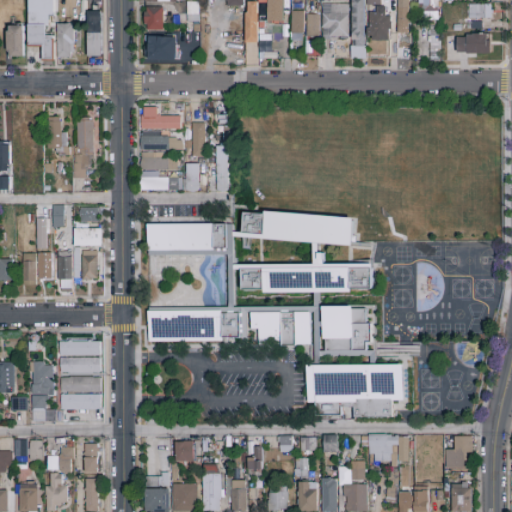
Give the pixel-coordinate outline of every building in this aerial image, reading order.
[(47,24),(47,36),(54,37),(54,61),(44,61),(44,46),(29,46),(29,0),(54,0),(54,24),(47,24)] [(268,22),(268,0),(283,0),(283,22),(279,22),(279,25),(274,25),(274,22),(268,22)] [(364,0),(365,48),(356,48),(356,43),(353,43),(353,0),(364,0)] [(408,0),(408,37),(401,37),(401,34),(397,34),(398,1),(396,1),(396,0),(408,0)] [(439,21),(423,21),(423,4),(419,4),(419,0),(438,0),(439,13),(440,13),(440,17),(439,17),(439,21)] [(200,25),(194,25),(194,23),(187,23),(188,2),(200,2),(200,25)] [(259,44),(246,44),(246,14),(248,13),(248,3),(258,3),(258,14),(259,14),(259,44)] [(323,37),(323,29),(322,29),(323,4),(349,5),(348,40),(341,40),(341,39),(330,39),(330,40),(324,40),(324,37),(323,37)] [(492,5),(492,11),(493,11),(493,15),(492,15),(492,19),(469,20),(469,5),(492,5)] [(164,32),(147,32),(147,27),(144,27),(144,14),(147,14),(147,8),(164,8),(164,32)] [(373,42),(373,37),(367,37),(367,28),(370,28),(370,21),(368,21),(368,13),(377,13),(377,10),(387,10),(387,17),(391,17),(391,23),(392,23),(392,30),(389,30),(389,38),(383,38),(383,42),(373,42)] [(88,12),(102,12),(102,57),(88,57),(88,12)] [(304,34),(291,34),(291,12),(304,12),(304,34)] [(495,14),(503,14),(502,23),(495,23),(495,14)] [(319,16),(319,38),(314,38),(314,39),(310,39),(310,38),(307,38),(307,15),(319,16)] [(58,25),(75,25),(75,53),(71,53),(71,58),(58,58),(58,25)] [(24,26),(25,58),(11,58),(11,52),(8,52),(7,32),(10,32),(10,27),(24,26)] [(430,59),(430,44),(428,42),(428,32),(430,30),(430,28),(441,28),(441,59),(430,59)] [(466,35),(473,35),(487,35),(487,42),(492,41),(492,55),(467,55),(467,53),(457,53),(457,38),(466,38),(466,35)] [(176,62),(149,61),(150,36),(178,38),(176,62)] [(181,131),(141,130),(142,116),(144,116),(144,108),(158,108),(158,117),(181,117),(181,131)] [(70,156),(57,156),(57,149),(49,150),(48,123),(49,123),(49,118),(60,118),(60,122),(61,122),(62,133),(67,133),(68,148),(70,148),(70,156)] [(85,180),(73,179),(75,148),(76,148),(75,122),(79,122),(79,119),(90,118),(90,122),(93,122),(94,153),(93,157),(92,157),(91,169),(86,169),(85,180)] [(30,145),(20,145),(20,151),(14,151),(14,128),(20,128),(20,124),(26,124),(26,127),(30,127),(30,145)] [(205,158),(192,158),(192,124),(206,124),(205,158)] [(142,132),(162,132),(162,138),(169,138),(169,139),(177,139),(177,141),(183,141),(183,152),(141,151),(141,137),(142,137),(142,132)] [(208,179),(217,179),(217,147),(229,147),(229,193),(217,193),(217,190),(208,190),(208,179)] [(141,153),(154,153),(154,159),(156,159),(156,153),(164,153),(163,159),(180,159),(180,167),(178,167),(178,171),(141,171),(141,153)] [(0,185),(0,156),(6,156),(6,165),(9,165),(9,185),(0,185)] [(199,193),(186,193),(186,191),(183,191),(183,180),(186,180),(186,165),(199,165),(199,193)] [(142,178),(179,179),(179,182),(182,182),(182,188),(179,188),(178,191),(142,191),(142,178)] [(65,206),(65,228),(53,228),(53,206),(65,206)] [(98,208),(99,223),(81,223),(81,218),(79,218),(79,212),(81,212),(81,208),(98,208)] [(352,248),(234,237),(234,233),(243,234),(244,213),(266,215),(266,212),(355,220),(352,248)] [(45,247),(46,217),(36,217),(35,247),(45,247)] [(234,255),(148,255),(148,225),(234,225),(234,255)] [(75,247),(75,230),(102,229),(102,247),(75,247)] [(42,288),(42,248),(50,248),(51,255),(52,255),(52,288),(42,288)] [(74,280),(73,248),(80,248),(80,280),(81,280),(81,283),(80,284),(80,285),(75,285),(75,280),(74,280)] [(58,258),(58,252),(72,252),(72,280),(72,293),(60,293),(60,280),(58,280),(58,258)] [(98,280),(91,280),(91,281),(83,281),(82,252),(97,252),(98,280)] [(37,286),(23,286),(23,254),(37,254),(37,286)] [(15,282),(0,282),(0,260),(14,260),(15,282)] [(352,293),(264,294),(263,291),(242,291),(241,270),(263,270),(263,269),(351,268),(351,269),(372,269),(373,290),(352,290),(352,293)] [(369,352),(326,352),(326,340),(323,340),(323,307),(354,307),(354,309),(368,309),(368,324),(373,324),(373,343),(369,343),(369,352)] [(223,343),(149,343),(149,311),(223,311),(223,314),(228,314),(228,312),(235,311),(235,314),(240,314),(244,314),(244,317),(240,317),(240,326),(243,326),(243,329),(240,329),(240,331),(243,331),(243,334),(240,334),(240,338),(223,338),(223,343)] [(312,346),(260,347),(260,331),(252,331),(252,314),(312,313),(312,346)] [(60,357),(60,343),(70,343),(70,341),(73,341),(73,343),(90,343),(90,341),(93,341),(93,343),(101,343),(101,357),(60,357)] [(376,362),(376,343),(398,343),(398,362),(376,362)] [(60,359),(101,359),(101,374),(93,374),(93,375),(69,375),(69,374),(60,374),(60,359)] [(49,396),(49,401),(47,401),(47,403),(45,403),(45,411),(54,411),(54,422),(33,422),(33,396),(32,396),(32,385),(33,385),(33,373),(30,373),(30,363),(45,363),(45,366),(54,366),(54,396),(49,396)] [(14,394),(1,394),(1,392),(0,392),(0,364),(14,364),(14,394)] [(308,366),(406,365),(406,402),(396,402),(396,419),(354,419),(354,408),(342,408),(342,417),(315,417),(315,403),(308,403),(308,366)] [(102,393),(75,393),(75,394),(67,394),(67,393),(61,393),(61,378),(70,378),(70,377),(94,377),(94,378),(102,378),(102,393)] [(61,395),(101,395),(101,410),(61,410),(61,395)] [(28,398),(28,412),(11,412),(11,398),(28,398)] [(398,412),(413,411),(413,424),(398,425),(398,412)] [(391,469),(391,462),(374,462),(374,455),(369,455),(369,435),(387,435),(387,436),(399,436),(399,446),(398,446),(398,456),(397,456),(397,468),(397,469),(397,473),(399,473),(399,486),(398,486),(394,504),(385,502),(388,486),(388,485),(388,478),(390,478),(390,473),(391,473),(391,469)] [(338,454),(324,454),(324,437),(338,436),(338,454)] [(398,466),(398,447),(399,447),(399,436),(409,437),(409,463),(404,463),(404,466),(398,466)] [(277,438),(280,438),(280,437),(299,437),(299,450),(292,450),(292,454),(291,454),(292,456),(284,456),(284,453),(280,453),(280,443),(277,443),(277,438)] [(446,470),(446,451),(455,451),(455,438),(473,437),(473,454),(467,454),(467,469),(446,470)] [(316,452),(300,452),(300,438),(316,438),(316,452)] [(15,441),(29,441),(29,456),(15,456),(15,441)] [(45,462),(31,462),(31,460),(30,460),(30,456),(29,456),(29,449),(30,449),(30,444),(31,444),(31,442),(45,442),(45,462)] [(194,463),(176,462),(176,443),(185,443),(185,442),(194,442),(194,463)] [(98,474),(86,474),(86,445),(98,444),(98,450),(98,465),(100,465),(100,469),(98,469),(98,474)] [(262,471),(249,472),(248,458),(255,458),(254,447),(262,447),(262,471)] [(72,475),(61,475),(61,471),(48,471),(48,457),(62,457),(62,449),(74,449),(74,461),(71,461),(72,475)] [(0,452),(12,452),(12,453),(13,453),(13,464),(11,464),(11,467),(6,467),(6,474),(0,474),(0,452)] [(16,456),(29,456),(29,464),(28,464),(28,470),(17,470),(17,464),(16,464),(16,456)] [(308,478),(296,478),(296,477),(294,477),(294,469),(295,469),(295,459),(308,459),(308,478)] [(222,511),(203,511),(203,475),(204,475),(204,465),(217,465),(221,475),(231,475),(231,498),(222,498),(222,511)] [(351,480),(351,485),(351,486),(368,485),(368,511),(347,511),(347,498),(344,498),(344,487),(338,487),(338,468),(351,468),(352,468),(365,468),(366,481),(356,481),(356,480),(351,480)] [(169,490),(169,511),(145,511),(145,490),(145,477),(162,477),(162,473),(169,473),(169,490)] [(46,487),(51,487),(51,474),(60,474),(60,475),(63,475),(63,487),(68,487),(68,504),(63,504),(63,507),(56,507),(56,511),(47,511),(47,497),(46,497),(46,487)] [(99,479),(99,504),(101,504),(100,508),(99,508),(99,511),(86,511),(86,503),(84,503),(84,500),(86,500),(86,492),(84,492),(84,489),(86,489),(86,479),(99,479)] [(338,511),(323,511),(323,479),(333,479),(333,480),(338,480),(338,511)] [(233,481),(246,481),(246,511),(232,511),(232,490),(233,490),(233,481)] [(37,511),(20,511),(17,511),(17,503),(20,503),(20,490),(21,490),(21,485),(28,485),(28,482),(36,482),(36,485),(37,485),(37,489),(39,489),(39,504),(38,504),(38,509),(37,509),(37,511)] [(318,511),(299,511),(299,483),(318,483),(318,511)] [(452,511),(452,489),(455,489),(455,485),(463,485),(463,483),(468,483),(468,485),(470,485),(470,489),(473,489),(472,511),(452,511)] [(172,511),(172,485),(198,485),(198,486),(201,486),(202,504),(198,504),(198,511),(172,511)] [(413,510),(408,510),(408,511),(399,511),(399,488),(413,488),(413,510)] [(428,511),(414,511),(414,492),(422,492),(423,491),(428,491),(428,511)] [(269,511),(269,494),(277,494),(277,492),(288,492),(289,503),(287,503),(287,508),(285,508),(285,510),(282,510),(282,511),(269,511)]
